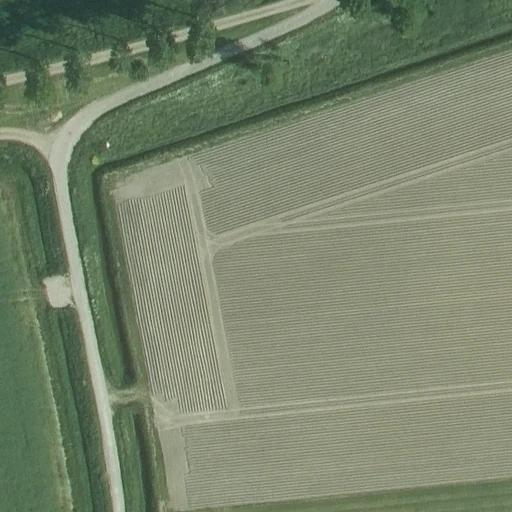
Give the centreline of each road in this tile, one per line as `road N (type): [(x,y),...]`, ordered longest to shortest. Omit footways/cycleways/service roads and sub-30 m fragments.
road 1 (unclassified): [(118,511),(58,150),(88,113),(278,33),(332,0)]
road 2 (track): [(0,79),(293,0)]
